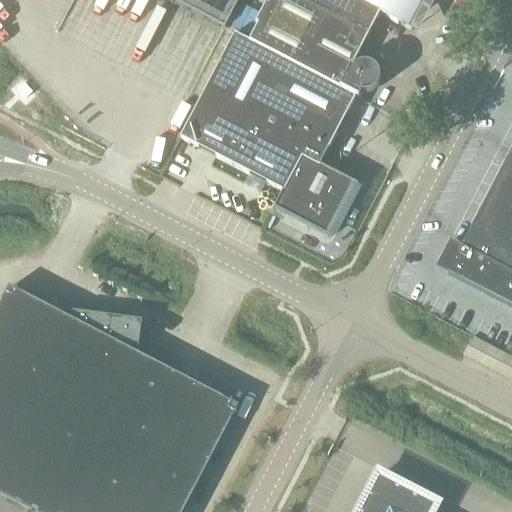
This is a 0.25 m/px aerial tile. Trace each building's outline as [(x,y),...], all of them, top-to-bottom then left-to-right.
[(168,0),(225,29),(239,0),(168,0)] [(351,70),(368,36),(299,0),(267,0),(266,2),(264,1),(253,22),(255,23),(246,41),(234,35),(180,139),(282,193),(271,213),(272,214),(274,212),(327,239),(355,186),(357,187),(357,186),(335,174),(338,169),(323,161),(356,98),(359,99),(362,94),(364,95),(365,95),(368,94),(370,94),(373,92),(375,90),(377,88),(378,87),(379,85),(379,84),(379,83),(380,80),(380,78),(379,75),(379,74),(378,73),(377,71),(375,69),(373,67),(371,66),(369,65),(367,65),(364,65),(362,65),(359,66),(356,67),(354,69),(353,71),(351,70)] [(299,0),(368,36),(380,15),(389,20),(398,24),(401,26),(415,19),(424,0),(299,0)] [(448,275),(511,308),(511,150),(461,248),(450,242),(435,270),(448,276),(448,275)] [(451,217),(446,227),(464,237),(469,227),(451,217)] [(0,306),(0,498),(26,511),(183,511),(238,408),(137,356),(141,322),(72,313),(71,321),(9,289),(0,306)] [(511,381),(511,358),(472,338),(462,355),(463,356),(511,381)] [(430,511),(434,506),(379,478),(361,511),(430,511)] [(0,511),(26,511),(0,498),(0,511)]
